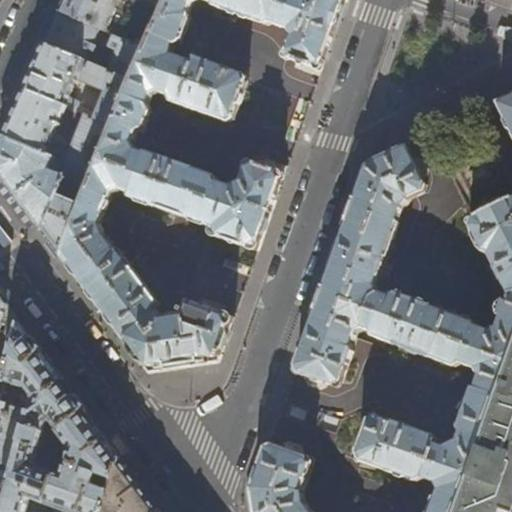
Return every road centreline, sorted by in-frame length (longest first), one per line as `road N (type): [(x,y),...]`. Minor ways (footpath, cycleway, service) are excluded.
road 1 (residential): [(202,503),(382,0)]
road 2 (residential): [(202,503),(0,243)]
